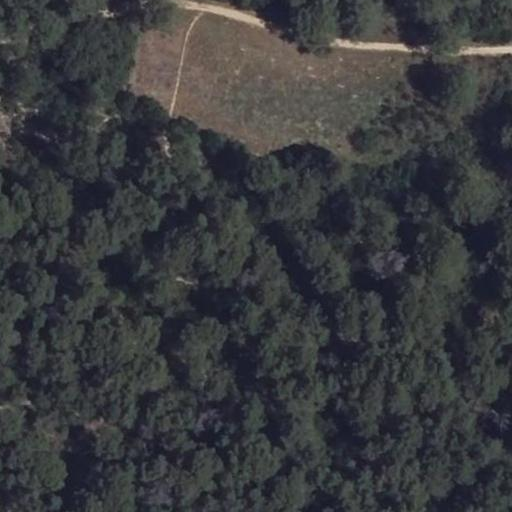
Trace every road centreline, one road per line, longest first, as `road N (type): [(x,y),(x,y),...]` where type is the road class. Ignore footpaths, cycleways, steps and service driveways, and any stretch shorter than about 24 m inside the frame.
road 1 (track): [(511,47),(383,40),(160,0)]
road 2 (track): [(0,28),(121,0)]
